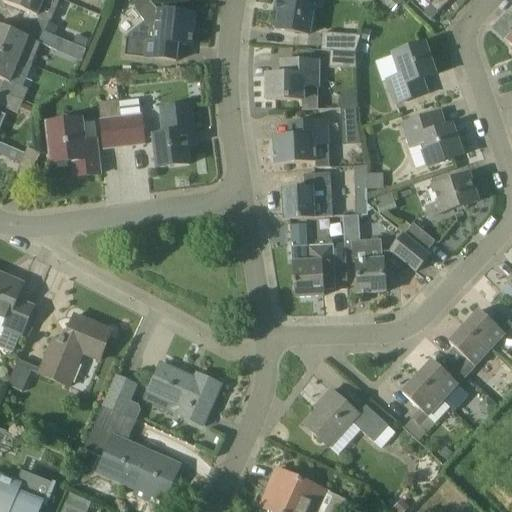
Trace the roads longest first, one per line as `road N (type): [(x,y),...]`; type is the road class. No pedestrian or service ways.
road 1 (residential): [(264,337),(376,335),(420,322),(506,229),(511,212)]
road 2 (residential): [(266,355),(246,353),(71,260),(48,227)]
road 3 (residential): [(243,199),(226,74),(236,0)]
road 4 (residential): [(511,183),(467,47),(473,16),(489,0)]
road 5 (residential): [(48,227),(243,199)]
road 6 (residential): [(212,511),(262,398),(266,355)]
road 7 (residential): [(264,337),(243,199)]
